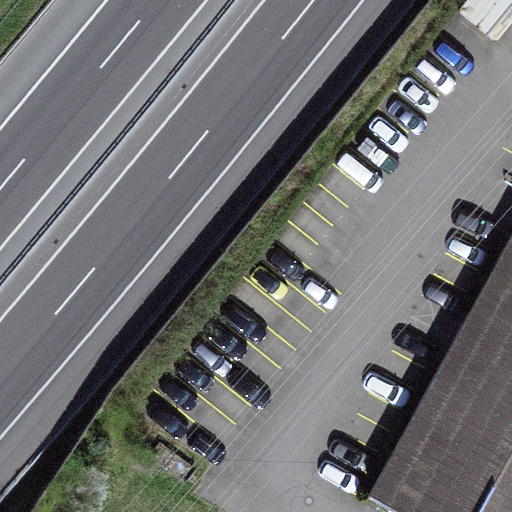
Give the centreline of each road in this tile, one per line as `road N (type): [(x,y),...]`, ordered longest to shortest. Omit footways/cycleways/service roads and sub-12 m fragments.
road 1 (motorway): [(0,398),(242,123),(336,0)]
road 2 (unclassified): [(282,511),(511,134)]
road 3 (motorway): [(154,0),(0,183)]
